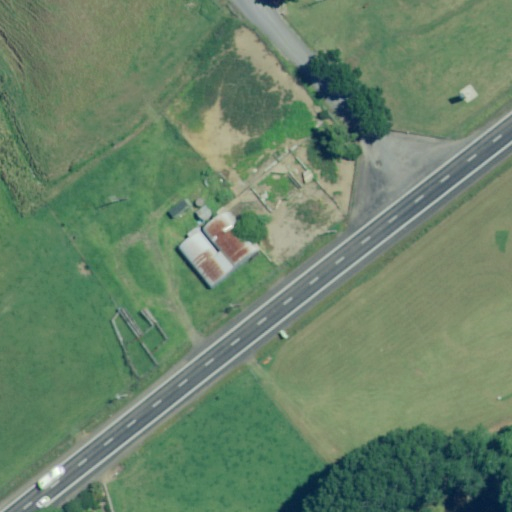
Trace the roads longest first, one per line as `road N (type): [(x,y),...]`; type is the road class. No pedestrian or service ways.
road 1 (primary): [(511,128),(20,511)]
road 2 (track): [(426,194),(290,56),(248,0)]
